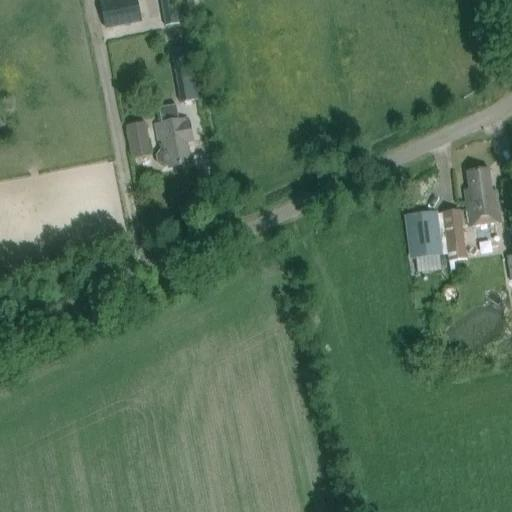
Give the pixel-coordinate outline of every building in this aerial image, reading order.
[(143,22),(138,0),(108,0),(100,2),(106,30),(143,22)] [(171,52),(176,80),(177,79),(194,77),(189,49),(171,52)] [(196,88),(178,91),(180,103),(198,100),(196,88)] [(176,106),(159,109),(161,122),(155,123),(160,151),(156,157),(157,165),(163,169),(168,168),(168,169),(191,166),(188,145),(193,144),(190,122),(184,123),(183,120),(178,120),(176,106)] [(127,126),(132,156),(150,153),(145,122),(127,126)] [(492,192),(489,169),(466,172),(468,191),(463,191),(468,228),(472,227),(474,243),(500,240),(498,225),(501,225),(497,191),(492,192)] [(442,213),(449,263),(467,261),(461,211),(442,213)] [(440,255),(435,214),(406,218),(412,258),(440,255)]
